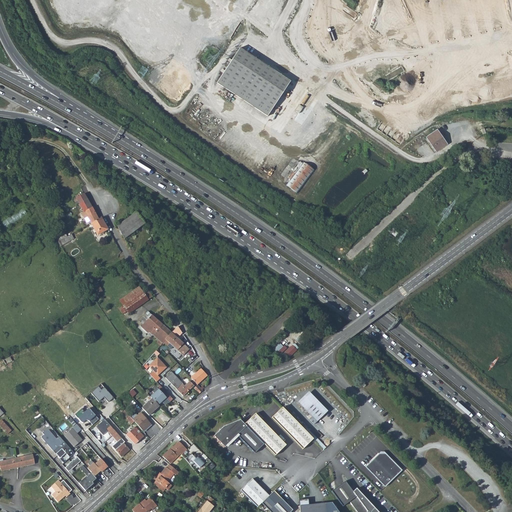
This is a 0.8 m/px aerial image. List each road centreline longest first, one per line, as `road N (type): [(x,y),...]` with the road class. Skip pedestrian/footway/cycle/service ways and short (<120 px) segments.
road 1 (trunk): [(511,427),(290,250),(60,104)]
road 2 (trunk): [(106,148),(282,262),(511,447)]
road 3 (track): [(33,0),(59,42),(116,46),(149,93),(176,110),(239,38),(278,28)]
road 4 (residential): [(217,383),(174,312),(133,267),(77,167)]
road 5 (tertiary): [(505,213),(319,355)]
road 6 (unclassified): [(351,253),(463,155),(511,153)]
road 7 (tertiary): [(187,414),(82,511)]
road 8 (trunk): [(0,89),(106,148)]
